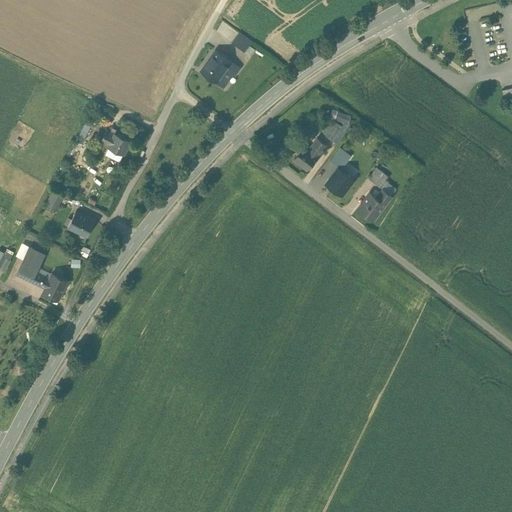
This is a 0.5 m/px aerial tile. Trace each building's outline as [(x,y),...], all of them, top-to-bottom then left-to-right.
[(252,41),(239,32),(231,42),(244,52),(252,41)] [(215,50),(201,70),(217,82),(226,69),(228,66),(232,61),(215,50)] [(237,65),(232,61),(228,66),(233,70),(237,65)] [(511,87),(502,90),(504,101),(511,99),(511,87)] [(340,115),(327,134),(339,143),(352,124),(340,115)] [(115,132),(114,132),(114,133),(110,131),(106,129),(100,142),(108,145),(107,146),(124,154),(131,140),(130,139),(131,136),(124,133),(122,136),(115,132)] [(326,144),(317,138),(309,149),(317,156),(326,144)] [(309,149),(304,145),(294,158),(308,169),(318,156),(317,156),(309,149)] [(339,163),(327,178),(344,191),(356,176),(339,163)] [(388,176),(376,167),(368,177),(380,186),(388,176)] [(391,195),(383,189),(377,197),(385,203),(391,195)] [(51,198),(59,202),(62,196),(54,192),(51,198)] [(377,197),(371,192),(358,207),(373,219),(385,203),(377,197)] [(59,202),(51,198),(47,204),(56,209),(59,202)] [(95,219),(76,210),(68,226),(87,235),(95,219)] [(6,241),(1,250),(4,252),(9,243),(6,241)] [(16,247),(9,243),(4,252),(5,252),(11,256),(16,247)] [(29,247),(16,274),(31,280),(35,271),(36,271),(44,254),(29,247)] [(3,255),(0,259),(0,268),(4,271),(10,259),(4,256),(3,255)] [(68,280),(52,272),(49,277),(36,271),(35,271),(31,280),(45,287),(42,292),(59,300),(68,280)]
